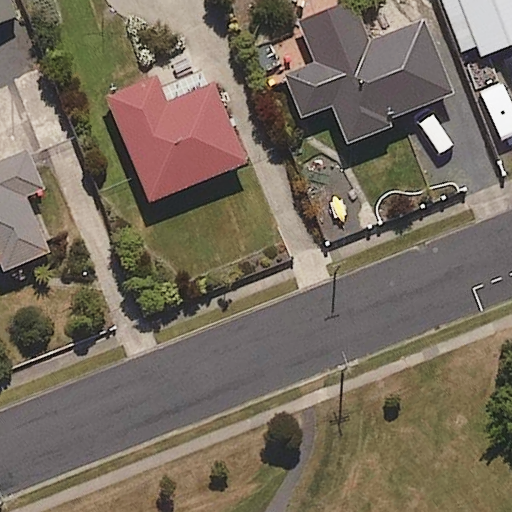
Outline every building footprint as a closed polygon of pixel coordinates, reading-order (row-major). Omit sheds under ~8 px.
[(0,0),(0,26),(15,21),(6,0),(0,0)] [(511,0),(438,0),(459,51),(471,46),(477,60),(511,46),(511,0)] [(345,149),(391,131),(388,122),(451,97),(421,22),(367,43),(351,3),(299,24),(316,65),(283,78),(300,121),(329,109),(342,141),(345,149)] [(207,76),(161,94),(155,80),(105,100),(147,205),(243,166),(207,76)] [(45,258),(24,200),(44,193),(30,154),(0,164),(0,270),(1,273),(45,258)]
